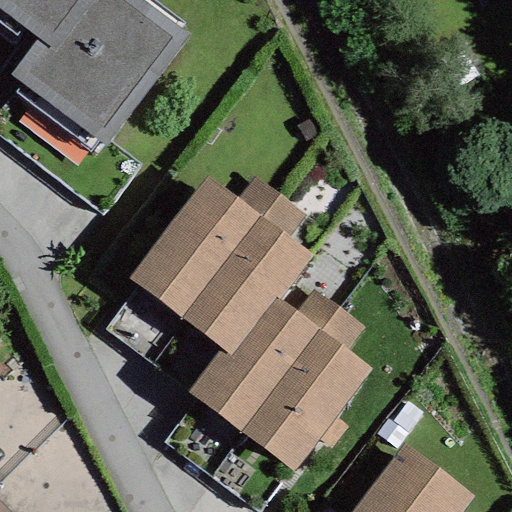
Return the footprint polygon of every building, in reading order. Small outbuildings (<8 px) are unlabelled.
[(0,0),(0,10),(31,34),(38,39),(11,74),(104,144),(187,35),(140,0),(0,0)] [(207,176),(127,279),(180,320),(260,216),(236,198),(207,176)] [(260,216),(288,238),(305,217),(252,176),(236,198),(260,216)] [(260,216),(180,320),(219,350),(228,356),(273,298),(277,301),(312,256),(308,253),(288,238),(260,216)] [(316,330),(346,352),(364,327),(311,289),(293,313),(316,330)] [(277,301),(273,298),(228,356),(219,350),(187,393),(241,432),(316,330),(293,313),(277,301)] [(316,330),(241,432),(294,471),(369,369),(346,352),(316,330)] [(0,378),(9,370),(0,360),(0,378)] [(460,511),(472,497),(402,446),(352,511),(460,511)] [(0,511),(9,511),(0,501),(0,511)]
